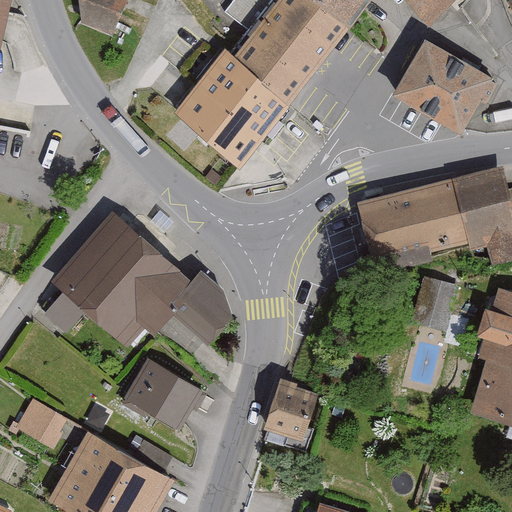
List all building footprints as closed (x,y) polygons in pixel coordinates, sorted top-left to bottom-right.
[(0,0),(0,49),(12,0),(0,0)] [(127,0),(80,0),(80,1),(80,25),(113,38),(127,0)] [(276,0),(232,0),(226,9),(253,30),(276,0)] [(362,27),(327,0),(283,0),(234,61),(294,108),(339,56),(362,27)] [(327,0),(362,27),(385,0),(327,0)] [(410,0),(436,23),(455,0),(410,0)] [(505,79),(435,38),(404,90),(441,113),(474,131),(505,79)] [(294,108),(234,61),(225,53),(172,119),(241,174),(294,108)] [(511,207),(504,173),(358,202),(375,264),(469,244),(470,251),(488,247),(493,265),(511,260),(511,207)] [(191,280),(112,210),(49,281),(63,293),(44,314),(65,333),(85,310),(126,346),(145,325),(157,335),(175,315),(207,343),(231,317),(224,292),(200,271),(191,280)] [(428,272),(418,321),(451,328),(462,279),(428,272)] [(511,290),(506,312),(493,309),(485,338),(501,342),(480,416),(511,425),(511,290)] [(199,390),(147,360),(125,399),(176,429),(199,390)] [(297,385),(281,380),(266,429),(269,430),(266,440),(267,440),(306,453),(314,430),(308,428),(318,395),(296,388),(297,385)] [(70,417),(34,396),(17,426),(53,447),(70,417)] [(53,501),(72,511),(151,511),(170,479),(90,434),(53,501)] [(17,511),(13,499),(0,492),(0,511),(17,511)]
